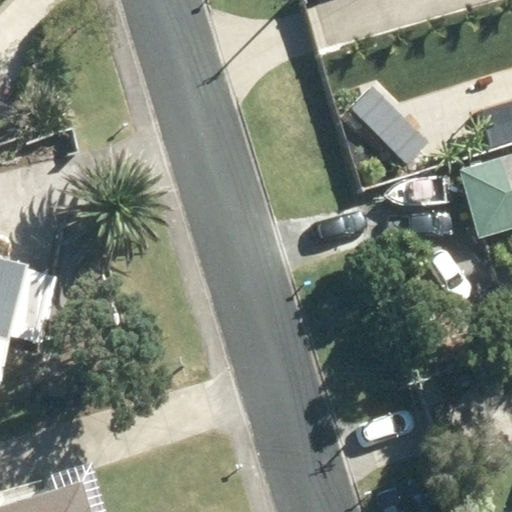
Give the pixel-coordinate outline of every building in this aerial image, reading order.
[(511,29),(510,23),(374,64),(383,95),(511,56),(511,29)] [(511,99),(402,126),(410,159),(511,134),(511,99)] [(475,240),(511,228),(511,162),(507,164),(501,166),(457,182),(475,240)] [(0,373),(24,276),(0,270),(0,373)] [(48,500),(6,511),(98,511),(87,473),(44,485),(48,500)] [(427,511),(418,482),(389,491),(395,511),(427,511)]
